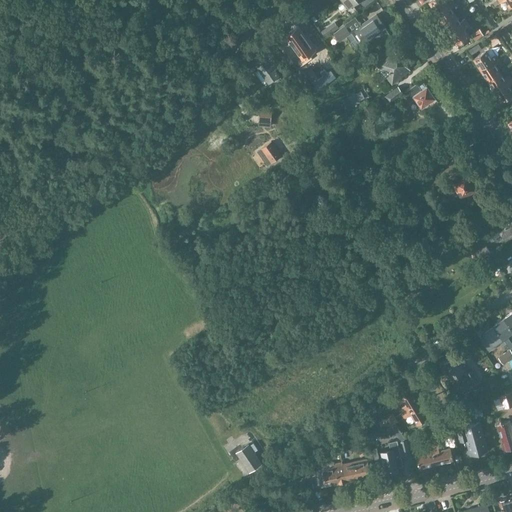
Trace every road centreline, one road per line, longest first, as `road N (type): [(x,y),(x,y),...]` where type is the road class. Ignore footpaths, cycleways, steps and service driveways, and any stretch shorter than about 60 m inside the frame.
road 1 (residential): [(247,496),(511,292)]
road 2 (tertiary): [(511,166),(399,0)]
road 3 (tertiary): [(334,511),(511,470)]
